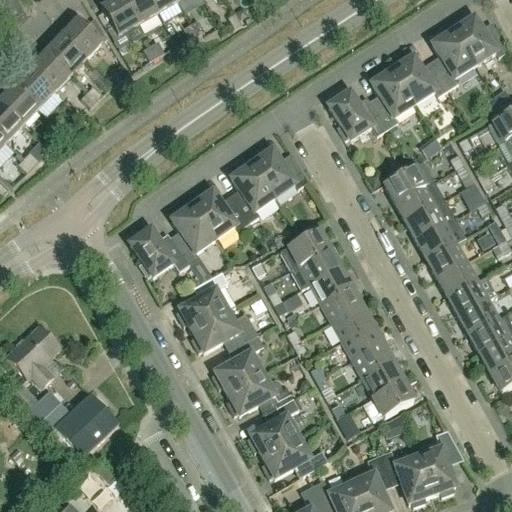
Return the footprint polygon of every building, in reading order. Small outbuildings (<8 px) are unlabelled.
[(138,30),(120,0),(100,12),(117,42),(138,30)] [(157,19),(146,0),(120,0),(138,30),(157,19)] [(177,7),(172,0),(146,0),(157,19),(177,7)] [(241,29),(235,18),(227,23),(234,34),(241,29)] [(507,56),(493,31),(483,38),(473,23),(471,24),(468,20),(457,28),(459,32),(452,36),(474,71),(494,57),(498,63),(507,56)] [(101,48),(77,24),(60,41),(85,65),(101,48)] [(198,25),(190,30),(197,41),(204,36),(198,25)] [(189,45),(197,41),(190,30),(183,34),(189,45)] [(474,71),(452,36),(445,41),(443,37),(431,44),(434,48),(431,50),(441,65),(432,71),(447,95),(458,89),(454,83),(474,71)] [(85,65),(60,41),(44,57),(69,81),(85,65)] [(157,46),(150,51),(156,62),(164,58),(157,46)] [(149,66),(156,62),(150,51),(142,55),(149,66)] [(69,81),(44,57),(29,74),(53,98),(69,81)] [(447,95),(432,71),(422,77),(412,62),(410,64),(407,59),(396,67),(398,71),(391,76),(414,110),(434,97),(437,102),(447,95)] [(129,81),(122,70),(114,74),(121,85),(129,81)] [(53,98),(29,74),(13,90),(38,114),(53,98)] [(414,110),(391,76),(384,80),(382,76),(370,84),(373,88),(371,89),(381,104),(371,110),(386,135),(387,134),(395,129),(397,128),(394,123),(414,110)] [(38,114),(13,90),(0,103),(0,109),(22,130),(38,114)] [(92,91),(86,98),(96,107),(102,100),(92,91)] [(386,135),(371,110),(368,106),(359,112),(349,97),(328,111),(341,131),(337,134),(344,146),(348,143),(350,145),(370,132),(376,141),(386,135)] [(90,113),(96,107),(86,98),(80,104),(90,113)] [(22,130),(0,109),(0,141),(6,147),(22,130)] [(503,147),(511,141),(511,115),(487,130),(498,150),(504,147),(503,147)] [(64,128),(58,134),(68,143),(74,136),(64,128)] [(395,129),(387,134),(392,141),(400,136),(395,129)] [(62,149),(68,143),(58,134),(52,140),(62,149)] [(511,141),(503,147),(504,147),(511,161),(511,141)] [(471,153),(465,143),(458,147),(463,157),(471,153)] [(307,188),(293,162),(281,170),(271,156),(269,157),(266,153),(255,161),(258,165),(251,170),(274,203),(294,189),(297,194),(307,188)] [(29,157),(23,163),(33,172),(39,166),(29,157)] [(450,164),(455,175),(463,170),(458,160),(450,164)] [(27,179),(33,172),(23,163),(17,170),(27,179)] [(425,192),(433,187),(422,167),(384,189),(394,209),(425,192)] [(274,203),(251,170),(244,174),(241,171),(230,178),(233,182),(230,184),(241,199),(231,205),(248,229),(258,222),(254,217),(274,203)] [(469,180),(463,170),(455,175),(461,185),(469,180)] [(473,176),(479,186),(487,181),(481,171),(473,176)] [(374,176),(365,181),(372,193),(385,185),(380,177),(374,176)] [(436,188),(441,198),(455,191),(451,181),(436,188)] [(492,191),(487,181),(479,186),(485,196),(492,191)] [(405,227),(444,206),(433,187),(425,192),(394,209),(405,227)] [(248,229),(231,205),(222,212),(212,197),(209,198),(207,195),(195,202),(198,206),(191,211),(215,245),(234,231),(238,236),(248,229)] [(479,198),(471,202),(476,212),(484,208),(479,198)] [(416,246),(454,224),(444,206),(405,227),(416,246)] [(490,218),(484,208),(476,212),(482,222),(490,218)] [(494,213),(500,223),(508,219),(502,209),(494,213)] [(215,245),(191,211),(185,216),(182,212),(171,220),(173,224),(171,225),(181,240),(172,247),(188,270),(199,263),(195,258),(215,245)] [(511,226),(508,219),(500,223),(505,232),(511,228),(511,226)] [(465,242),(454,224),(416,246),(426,265),(456,248),(456,247),(465,242)] [(188,270),(172,247),(169,243),(160,249),(150,234),(129,249),(142,269),(139,271),(146,283),(150,280),(152,282),(172,268),(178,277),(188,270)] [(290,277),(329,255),(318,235),(279,257),(290,277)] [(497,250),(505,245),(500,237),(487,244),(491,253),(497,250)] [(511,255),(505,245),(497,250),(491,253),(497,263),(511,255)] [(467,267),(456,248),(426,265),(437,284),(467,267)] [(300,295),(309,291),(339,274),(329,255),(290,277),(300,295)] [(477,286),(467,267),(437,284),(447,303),(477,286)] [(265,278),(259,268),(251,272),(257,282),(265,278)] [(350,292),(339,274),(309,291),(319,309),(350,292)] [(235,312),(223,291),(227,289),(221,278),(196,292),(201,302),(179,315),(180,317),(176,319),(183,331),(187,329),(191,336),(226,316),(235,312)] [(485,281),(478,286),(477,286),(447,303),(458,321),(488,305),(488,304),(496,300),(485,281)] [(360,311),(350,292),(319,309),(330,328),(360,311)] [(275,296),(267,301),(273,311),(281,306),(275,296)] [(499,323),(488,305),(458,321),(468,340),(499,323)] [(286,317),(281,306),(273,311),(278,321),(286,317)] [(371,330),(360,311),(330,328),(341,347),(371,330)] [(231,355),(256,341),(244,319),(232,326),(226,316),(191,336),(195,343),(191,346),(198,358),(202,355),(203,358),(226,345),(231,355)] [(511,339),(511,331),(505,320),(499,324),(499,323),(468,340),(479,359),(509,342),(511,339)] [(381,349),(371,330),(341,347),(351,366),(381,349)] [(42,367),(58,351),(39,331),(7,361),(27,382),(31,378),(43,390),(54,379),(42,367)] [(286,340),(291,350),(299,345),(294,335),(286,340)] [(262,379),(250,359),(262,352),(256,341),(231,355),(237,365),(214,378),(216,380),(211,382),(218,394),(222,392),(226,399),(262,379)] [(511,365),(511,347),(509,342),(479,359),(489,378),(511,365)] [(305,355),(299,345),(291,350),(297,360),(305,355)] [(392,368),(381,349),(351,366),(362,385),(392,368)] [(511,391),(511,365),(489,378),(500,398),(511,391)] [(403,387),(392,368),(362,385),(372,404),(403,387)] [(277,378),(286,393),(296,388),(287,372),(277,378)] [(309,376),(315,386),(323,382),(317,372),(309,376)] [(292,404),(286,393),(282,395),(278,387),(273,385),(267,389),(262,379),(226,399),(230,407),(226,409),(233,421),(237,419),(238,421),(261,408),(267,418),(292,404)] [(329,392),(323,382),(315,386),(321,396),(329,392)] [(301,386),(299,391),(302,397),(312,392),(307,383),(301,386)] [(414,406),(403,387),(372,404),(383,423),(414,406)] [(89,399),(81,407),(55,431),(83,461),(118,429),(89,399)] [(297,443),(286,422),(298,415),(292,404),(267,418),(272,428),(250,441),(251,443),(247,446),(253,458),(258,455),(262,462),(297,443)] [(331,414),(336,424),(344,419),(338,409),(331,414)] [(401,419),(393,423),(399,438),(406,435),(401,419)] [(350,430),(342,434),(347,443),(355,439),(350,430)] [(455,492),(446,467),(461,462),(447,436),(435,441),(440,454),(417,462),(431,500),(439,498),(441,502),(454,497),(452,493),(455,492)] [(327,467),(321,456),(309,463),(297,443),(262,462),(266,470),(262,472),(268,484),(272,482),(274,484),(297,471),(302,481),(305,480),(327,467)] [(431,500),(417,462),(395,470),(390,457),(378,461),(389,487),(399,484),(408,509),(411,508),(412,511),(413,511),(425,508),(424,503),(431,500)] [(387,511),(379,492),(389,487),(378,461),(366,467),(372,480),(350,490),(360,511),(387,511)] [(107,488),(117,479),(103,465),(94,474),(107,488)] [(302,481),(296,485),(302,497),(311,492),(305,480),(302,481)] [(360,511),(350,490),(329,499),(323,486),(311,492),(321,511),(360,511)] [(321,511),(311,492),(302,497),(300,498),(307,511),(321,511)]
